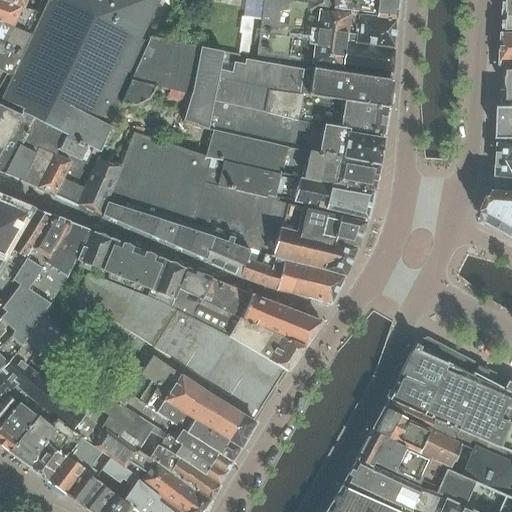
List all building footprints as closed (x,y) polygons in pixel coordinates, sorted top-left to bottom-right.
[(43,0),(37,14),(11,5),(3,24),(0,23),(0,72),(5,75),(10,78),(0,99),(14,106),(11,113),(18,116),(13,125),(27,133),(25,136),(39,143),(48,127),(56,132),(56,131),(62,134),(55,150),(79,162),(87,147),(99,153),(119,106),(130,82),(148,40),(149,39),(142,35),(158,0),(157,0),(43,0)] [(0,0),(11,5),(37,14),(43,0),(0,0)] [(11,5),(0,0),(0,23),(3,24),(11,5)] [(263,0),(263,2),(256,56),(311,62),(311,64),(391,75),(392,50),(353,44),(354,37),(347,36),(349,16),(330,14),(331,0),(263,0)] [(395,20),(396,0),(331,0),(330,14),(349,16),(395,20)] [(392,50),(393,48),(392,48),(395,20),(349,16),(347,36),(354,37),(353,44),(392,50)] [(511,34),(504,35),(502,65),(511,64),(511,34)] [(382,136),(387,106),(305,94),(309,68),(302,71),(245,61),(240,62),(238,56),(148,40),(130,82),(154,88),(168,91),(189,95),(212,100),(382,136)] [(390,80),(388,80),(309,68),(305,94),(387,106),(390,80)] [(130,82),(119,106),(134,107),(140,110),(146,107),(154,88),(130,82)] [(168,91),(166,99),(187,103),(189,95),(168,91)] [(382,139),(372,138),(347,133),(348,129),(339,128),(212,100),(189,95),(187,103),(181,123),(207,131),(340,158),(368,163),(378,165),(382,139)] [(19,146),(25,136),(27,133),(13,125),(18,116),(11,113),(0,107),(0,172),(3,174),(17,146),(19,146)] [(372,193),(377,165),(368,163),(340,158),(207,131),(181,123),(177,136),(207,145),(204,156),(204,157),(209,159),(329,185),(372,193)] [(106,203),(175,226),(226,243),(228,237),(233,239),(231,244),(249,251),(262,255),(265,256),(280,261),(343,277),(355,249),(364,224),(347,221),(347,219),(284,204),(276,202),(277,199),(274,198),(274,197),(266,195),(265,198),(210,185),(205,178),(209,159),(204,157),(204,156),(132,133),(120,167),(106,203)] [(511,178),(511,144),(500,145),(499,145),(499,147),(499,157),(498,157),(498,165),(498,175),(498,176),(511,178)] [(33,154),(19,146),(17,146),(3,174),(20,181),(33,154)] [(20,181),(35,188),(51,155),(36,149),(33,154),(20,181)] [(69,162),(52,154),(51,155),(35,188),(52,196),(69,162)] [(96,159),(90,172),(75,206),(100,218),(106,203),(120,167),(96,159)] [(274,197),(277,183),(294,187),(295,186),(296,186),(292,202),(365,220),(372,193),(329,185),(209,159),(205,178),(210,185),(265,198),(266,195),(274,197)] [(75,206),(90,172),(69,164),(70,162),(69,162),(52,196),(75,206)] [(511,193),(502,193),(499,193),(498,193),(497,193),(496,194),(495,194),(494,195),(494,196),(493,197),(483,218),(483,219),(484,220),(506,233),(511,236),(511,193)] [(0,259),(14,233),(26,213),(25,213),(19,211),(13,208),(13,209),(0,203),(0,259)] [(175,226),(106,203),(100,218),(239,278),(246,260),(249,251),(231,244),(233,239),(228,237),(226,243),(175,226)] [(35,210),(31,216),(30,217),(10,250),(0,266),(0,290),(2,292),(11,280),(30,250),(41,233),(52,216),(35,210)] [(73,261),(88,230),(69,222),(52,216),(41,233),(30,250),(31,250),(47,260),(44,263),(65,277),(73,261)] [(90,231),(88,230),(73,261),(148,290),(153,278),(158,280),(166,261),(90,231)] [(0,327),(2,330),(5,326),(11,332),(9,337),(10,337),(20,347),(39,318),(48,304),(26,290),(44,263),(47,260),(31,250),(11,280),(2,292),(0,290),(0,327)] [(329,305),(343,277),(280,261),(265,256),(262,255),(259,265),(246,260),(239,278),(275,291),(279,291),(292,294),(305,298),(328,304),(329,305)] [(148,290),(145,297),(170,308),(176,290),(177,290),(186,269),(166,261),(158,280),(153,278),(148,290)] [(177,290),(200,300),(210,279),(186,269),(177,290)] [(285,373),(286,372),(227,338),(170,308),(145,297),(86,274),(66,308),(68,309),(140,353),(141,352),(251,422),(283,373),(285,373)] [(199,302),(238,319),(240,320),(250,295),(210,279),(200,300),(199,302)] [(200,300),(177,290),(176,290),(170,308),(227,338),(238,319),(199,302),(200,300)] [(303,348),(320,322),(307,317),(250,295),(240,320),(303,348)] [(75,314),(68,309),(65,314),(72,319),(75,314)] [(72,319),(79,323),(82,318),(75,314),(72,319)] [(39,318),(24,342),(71,372),(86,348),(39,318)] [(303,348),(240,320),(238,319),(227,338),(286,372),(287,373),(304,349),(303,348)] [(21,348),(20,347),(10,337),(0,347),(0,369),(13,357),(21,348)] [(468,375),(474,364),(475,362),(426,337),(416,340),(414,345),(411,350),(411,351),(416,354),(417,352),(418,349),(468,375)] [(467,413),(459,431),(459,432),(473,438),(476,439),(498,448),(509,423),(506,422),(498,418),(503,408),(509,411),(511,404),(511,394),(503,390),(502,390),(502,391),(446,366),(446,365),(417,352),(416,354),(411,351),(399,375),(434,390),(430,397),(467,413)] [(138,375),(143,378),(155,386),(155,389),(152,394),(162,400),(161,400),(202,426),(231,443),(239,448),(254,423),(251,422),(141,352),(140,353),(130,369),(138,374),(138,375)] [(19,387),(33,371),(14,355),(0,370),(0,400),(16,384),(19,387)] [(474,364),(468,375),(469,375),(471,373),(503,389),(502,390),(503,390),(507,381),(486,370),(486,371),(480,368),(480,367),(474,364)] [(70,432),(83,415),(83,414),(57,392),(33,371),(19,387),(26,393),(43,408),(57,419),(56,420),(70,432)] [(91,372),(77,392),(93,404),(108,384),(91,372)] [(459,431),(467,413),(430,397),(434,390),(399,375),(392,389),(389,388),(385,397),(388,399),(388,400),(422,415),(423,415),(433,420),(455,430),(459,431)] [(239,448),(231,443),(202,426),(161,400),(162,400),(152,394),(155,389),(155,386),(143,378),(134,391),(141,396),(138,401),(137,403),(159,418),(160,417),(231,462),(238,450),(239,448)] [(511,384),(507,381),(503,390),(511,394),(511,384)] [(0,425),(26,393),(19,387),(16,384),(0,400),(0,425)] [(140,419),(163,434),(165,435),(164,436),(224,474),(231,462),(160,417),(159,418),(137,403),(138,401),(115,386),(107,397),(108,398),(141,419),(140,419)] [(43,408),(26,393),(0,425),(0,445),(8,452),(41,411),(43,408)] [(160,440),(163,434),(140,419),(141,419),(108,398),(107,397),(103,395),(95,408),(90,404),(83,414),(83,415),(100,428),(100,429),(136,451),(148,433),(160,440)] [(388,400),(383,408),(410,422),(437,435),(448,440),(459,446),(468,450),(473,438),(459,432),(456,431),(455,430),(433,420),(423,415),(422,415),(388,400)] [(43,408),(41,411),(8,452),(27,467),(46,443),(57,451),(66,440),(76,444),(80,439),(70,432),(56,420),(57,419),(43,408)] [(410,422),(383,408),(372,431),(418,454),(419,453),(449,468),(459,446),(448,440),(437,435),(410,422)] [(136,451),(100,429),(100,428),(83,415),(70,432),(80,439),(100,453),(108,459),(122,469),(122,468),(138,479),(137,482),(157,498),(177,511),(200,511),(208,501),(146,459),(146,458),(137,451),(136,451)] [(371,431),(356,460),(370,467),(419,489),(431,493),(439,475),(443,466),(380,436),(371,431)] [(164,436),(157,447),(218,485),(224,474),(164,436)] [(90,468),(100,453),(80,439),(76,444),(66,458),(65,458),(46,481),(65,495),(71,487),(83,471),(93,479),(97,474),(90,468)] [(476,439),(473,446),(493,455),(511,463),(511,453),(498,448),(476,439)] [(46,481),(65,458),(57,451),(46,443),(27,467),(46,481)] [(208,501),(218,485),(157,447),(155,445),(146,458),(146,459),(208,501)] [(439,475),(431,493),(443,499),(463,508),(473,484),(504,498),(498,511),(511,511),(511,490),(508,489),(511,479),(511,463),(493,455),(473,446),(472,446),(461,472),(460,474),(448,469),(443,466),(439,475)] [(100,453),(90,468),(97,474),(99,471),(108,459),(100,453)] [(176,511),(157,498),(137,482),(138,479),(122,468),(122,469),(108,459),(99,471),(117,484),(120,480),(130,487),(120,501),(130,509),(134,511),(176,511)] [(356,460),(342,485),(350,490),(398,511),(436,511),(443,499),(431,493),(419,489),(370,467),(356,460)] [(101,485),(93,480),(83,471),(71,487),(65,495),(84,508),(90,500),(101,485)] [(90,500),(84,508),(88,511),(102,511),(104,511),(115,497),(116,497),(101,485),(90,500)] [(325,511),(395,511),(350,492),(341,486),(325,511)] [(127,511),(130,509),(120,501),(115,497),(104,511),(102,511),(127,511)] [(472,511),(463,508),(443,499),(436,511),(472,511)]
